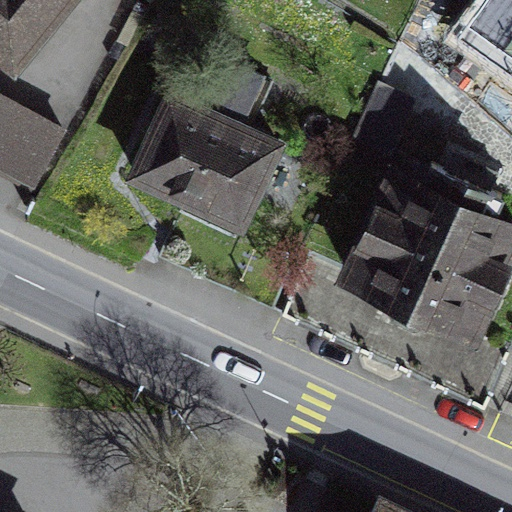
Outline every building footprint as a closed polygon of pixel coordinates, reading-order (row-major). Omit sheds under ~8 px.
[(0,0),(0,161),(35,181),(68,125),(0,82),(0,60),(6,53),(15,61),(64,0),(0,0)] [(511,0),(454,0),(446,17),(511,47),(511,0)] [(168,76),(124,168),(244,224),(285,134),(248,114),(268,69),(228,51),(208,93),(168,76)] [(414,96),(380,80),(355,133),(389,148),(414,96)] [(392,148),(336,264),(475,331),(511,254),(511,202),(498,196),(505,181),(432,146),(423,163),(392,148)] [(447,511),(380,480),(365,511),(447,511)]
